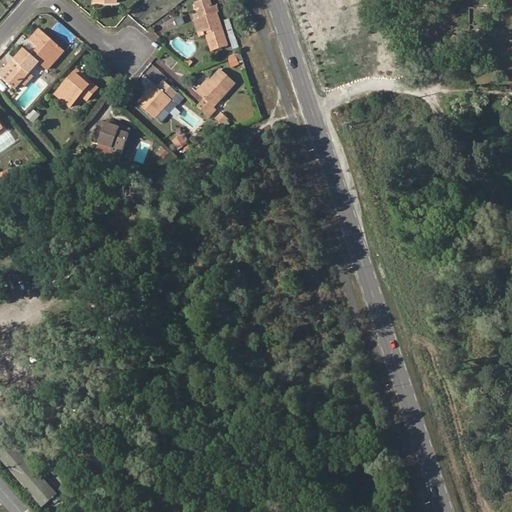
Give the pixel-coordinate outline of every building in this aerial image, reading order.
[(194,11),(207,7),(204,0),(203,0),(192,4),(194,11)] [(208,52),(223,47),(212,14),(209,15),(207,7),(194,11),(197,19),(194,20),(199,37),(205,35),(206,41),(205,41),(208,52)] [(195,38),(199,37),(194,20),(190,21),(195,38)] [(22,74),(24,76),(33,64),(42,72),(59,53),(36,32),(26,43),(34,51),(27,58),(21,52),(10,64),(9,62),(0,72),(0,83),(10,92),(16,85),(14,83),(22,74)] [(212,111),(209,108),(231,84),(216,70),(206,81),(194,95),(201,101),(194,109),(205,118),(212,111)] [(16,85),(18,88),(27,79),(24,76),(22,74),(14,83),(16,85)] [(90,94),(93,91),(73,74),(70,77),(90,94)] [(77,98),(82,103),(90,94),(70,77),(52,98),(66,110),(77,98)] [(192,93),(194,95),(206,81),(204,80),(192,93)] [(132,105),(148,120),(171,95),(158,84),(152,89),(150,87),(140,97),(132,105)] [(147,85),(138,94),(140,97),(150,87),(147,85)] [(211,120),(218,126),(223,120),(216,115),(211,120)] [(90,157),(114,166),(124,137),(115,134),(116,130),(101,125),(95,123),(88,143),(95,145),(107,150),(106,153),(93,149),(90,157)] [(126,132),(102,123),(101,125),(116,130),(115,134),(124,137),(126,132)]
